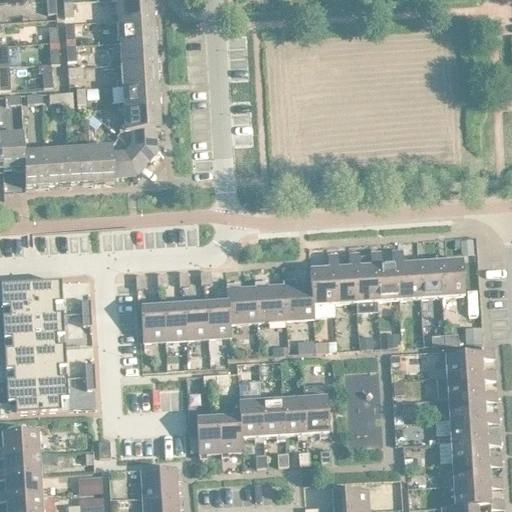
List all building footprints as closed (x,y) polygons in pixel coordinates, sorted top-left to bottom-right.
[(52,0),(54,10),(62,9),(61,0),(52,0)] [(78,0),(69,0),(71,13),(79,13),(78,0)] [(118,17),(123,17),(123,16),(160,14),(158,0),(122,0),(123,11),(118,11),(118,17)] [(120,39),(125,39),(125,38),(161,36),(160,14),(123,16),(123,17),(124,33),(119,33),(120,39)] [(71,20),(72,35),(81,35),(80,19),(71,20)] [(54,23),(55,39),(64,38),(63,23),(54,23)] [(121,61),(126,61),(126,60),(163,58),(161,36),(125,38),(125,39),(126,55),(121,55),(121,61)] [(82,48),(81,41),(72,42),(73,57),(82,56),(82,48)] [(56,45),(57,60),(65,60),(64,45),(56,45)] [(122,83),(127,83),(127,82),(164,80),(163,58),(126,60),(126,61),(127,76),(122,77),(122,83)] [(3,64),(0,64),(0,86),(4,87),(3,70),(8,69),(8,63),(3,63),(3,64)] [(74,64),(74,72),(89,71),(89,63),(74,64)] [(48,69),(49,84),(58,83),(57,68),(48,69)] [(123,105),(129,104),(128,104),(165,102),(164,80),(127,82),(127,83),(128,98),(123,98),(123,105)] [(82,85),(83,100),(92,99),(91,84),(82,85)] [(93,94),(103,94),(102,85),(93,85),(93,94)] [(70,98),(70,104),(79,103),(78,88),(70,89),(70,98)] [(55,98),(70,98),(70,89),(55,90),(55,98)] [(48,99),(48,90),(33,91),(33,100),(48,99)] [(27,100),(26,91),(11,92),(11,101),(27,100)] [(136,138),(133,142),(153,159),(163,147),(162,125),(167,124),(165,102),(128,104),(129,104),(129,120),(124,120),(125,127),(136,126),(136,138)] [(11,129),(11,125),(20,124),(19,105),(4,105),(5,124),(5,129),(8,165),(29,164),(30,164),(29,147),(29,142),(28,128),(11,129)] [(0,165),(8,165),(5,129),(0,129),(0,165)] [(94,138),(94,143),(97,179),(120,177),(120,172),(142,171),(153,159),(133,142),(129,146),(117,147),(117,141),(100,142),(100,137),(94,138)] [(72,139),(72,144),(73,144),(75,180),(97,179),(94,143),(78,144),(78,139),(72,139)] [(50,140),(50,145),(51,145),(53,181),(75,180),(73,144),(72,144),(57,145),(56,140),(50,140)] [(30,164),(29,164),(31,183),(53,181),(51,145),(50,145),(35,146),(34,141),(29,142),(29,147),(30,164)] [(466,237),(467,252),(479,251),(478,236),(466,237)] [(398,247),(398,260),(402,260),(405,296),(426,295),(424,259),(409,260),(408,246),(398,247)] [(376,248),(376,253),(377,262),(381,261),(383,298),(405,296),(402,260),(398,260),(387,261),(386,248),(376,248)] [(354,250),(355,263),(359,263),(361,299),(383,298),(381,261),(377,262),(376,253),(365,254),(364,249),(354,250)] [(333,251),(334,264),(338,264),(340,300),(361,299),(359,263),(355,263),(344,264),(343,250),(333,251)] [(468,256),(445,257),(448,294),(470,292),(468,256)] [(445,257),(424,259),(426,295),(448,294),(445,257)] [(315,265),(316,279),(317,279),(318,302),(319,302),(340,300),(338,264),(334,264),(315,265)] [(217,280),(216,267),(206,268),(207,281),(217,280)] [(195,281),(194,269),(184,269),(185,282),(195,281)] [(174,283),(173,270),(163,271),(163,283),(174,283)] [(141,272),(142,285),(152,284),(151,271),(141,272)] [(288,276),(289,280),(291,317),(320,315),(319,302),(318,302),(317,279),(316,279),(302,280),(302,275),(288,276)] [(260,278),(260,282),(263,318),(291,317),(289,280),(274,281),(274,277),(260,278)] [(66,278),(36,280),(38,313),(68,311),(66,278)] [(232,284),(233,297),(234,320),(235,320),(263,318),(260,282),(246,283),(245,279),(232,280),(232,284)] [(36,280),(6,282),(8,315),(38,313),(36,280)] [(96,297),(86,297),(87,310),(96,309),(96,297)] [(233,297),(212,299),(214,335),(236,333),(235,320),(234,320),(233,297)] [(212,299),(190,300),(192,336),(214,335),(212,299)] [(190,300),(169,301),(171,337),(192,336),(190,300)] [(171,337),(169,301),(146,303),(149,339),(171,337)] [(96,309),(87,310),(88,322),(97,322),(96,309)] [(68,311),(38,313),(40,345),(70,343),(68,311)] [(38,313),(8,315),(10,347),(40,345),(38,313)] [(471,340),(487,340),(487,323),(470,324),(471,340)] [(406,344),(405,331),(392,332),(393,345),(406,344)] [(451,342),(450,331),(437,332),(438,342),(451,342)] [(463,331),(450,331),(451,342),(464,341),(463,331)] [(379,346),(378,333),(364,334),(365,347),(379,346)] [(321,339),(321,349),(334,349),(333,338),(321,339)] [(70,343),(40,345),(42,377),(72,375),(70,343)] [(40,345),(10,347),(12,378),(42,377),(40,345)] [(451,351),(452,374),(488,371),(488,367),(487,356),(500,355),(500,345),(486,346),(486,349),(451,351)] [(396,353),(397,364),(405,364),(405,353),(396,353)] [(100,360),(90,361),(91,374),(100,373),(100,360)] [(452,374),(453,395),(489,393),(489,389),(488,378),(502,377),(501,367),(488,367),(488,371),(452,374)] [(235,370),(222,371),(222,381),(235,380),(235,370)] [(222,381),(222,371),(209,372),(209,382),(222,381)] [(100,373),(91,374),(92,386),(101,385),(100,373)] [(72,375),(42,377),(44,408),(74,407),(72,375)] [(4,402),(0,402),(0,411),(6,411),(44,408),(42,377),(12,378),(13,398),(3,399),(4,402)] [(398,379),(399,392),(410,391),(409,378),(398,379)] [(309,385),(310,394),(312,431),(325,430),(325,434),(333,434),(333,429),(334,429),(333,407),(340,407),(339,383),(309,385)] [(453,395),(455,417),(491,415),(490,411),(490,399),(503,398),(502,388),(489,389),(489,393),(453,395)] [(310,394),(288,396),(290,432),(303,431),(303,435),(312,435),(312,431),(310,394)] [(288,396),(266,397),(269,433),(282,432),(282,437),(290,436),(290,432),(288,396)] [(244,398),(245,412),(246,412),(247,434),(248,434),(260,434),(260,438),(269,438),(269,433),(266,397),(244,398)] [(455,417),(456,438),(492,436),(492,432),(491,421),(504,420),(504,410),(490,411),(491,415),(455,417)] [(224,413),(226,449),(226,453),(233,453),(233,449),(248,448),(248,434),(247,434),(246,412),(245,412),(224,413)] [(226,449),(224,413),(202,414),(204,450),(205,450),(205,455),(212,454),(212,450),(226,449)] [(0,455),(9,455),(8,451),(45,449),(43,427),(7,429),(8,445),(0,445),(0,455)] [(456,438),(457,460),(493,458),(493,454),(492,442),(506,442),(505,431),(492,432),(492,436),(456,438)] [(103,438),(104,455),(116,454),(115,438),(103,438)] [(326,448),(327,461),(337,460),(336,447),(326,448)] [(0,477),(10,477),(10,473),(46,470),(45,449),(8,451),(9,455),(9,467),(0,467),(0,477)] [(304,449),(305,462),(315,461),(315,449),(304,449)] [(283,451),(284,463),(294,463),(293,450),(283,451)] [(261,452),(262,465),(272,464),(271,451),(261,452)] [(457,460),(459,481),(495,479),(495,475),(494,464),(507,463),(506,453),(493,454),(493,458),(457,460)] [(417,463),(427,463),(426,454),(417,455),(417,463)] [(146,466),(147,495),(184,493),(183,478),(187,477),(186,464),(182,465),(182,464),(146,466)] [(0,499),(11,498),(11,494),(47,492),(46,470),(10,473),(10,477),(11,488),(0,488),(0,499)] [(459,481),(460,502),(460,503),(483,502),(496,501),(496,497),(495,486),(508,485),(508,474),(495,475),(495,479),(459,481)] [(337,488),(338,510),(375,508),(374,486),(337,488)] [(0,511),(48,511),(47,492),(11,494),(11,498),(12,510),(0,510),(0,511)] [(147,495),(148,511),(184,511),(184,506),(189,506),(188,492),(184,493),(147,495)] [(496,501),(496,507),(510,506),(509,496),(496,497),(496,501)] [(447,503),(447,511),(483,511),(483,502),(460,503),(460,502),(447,503)]
